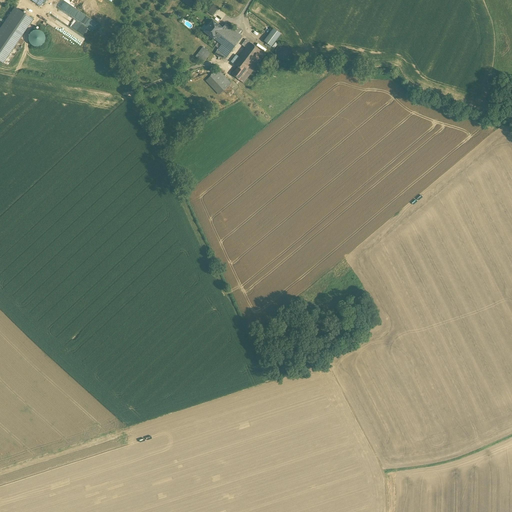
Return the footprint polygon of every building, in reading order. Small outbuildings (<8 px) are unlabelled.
[(82,45),(97,22),(66,2),(61,10),(57,7),(47,23),(82,45)] [(220,9),(214,5),(208,12),(214,17),(220,9)] [(33,19),(16,8),(0,31),(0,60),(3,63),(33,19)] [(208,27),(204,32),(209,36),(210,35),(214,38),(214,39),(222,28),(217,24),(218,24),(213,21),(208,27)] [(234,30),(240,35),(243,31),(236,26),(234,30)] [(234,30),(230,27),(226,31),(239,41),(243,37),(240,35),(234,30)] [(226,31),(222,28),(214,39),(219,42),(222,44),(231,52),(239,41),(226,31)] [(281,34),(273,29),(264,41),(271,46),(281,34)] [(44,45),(44,31),(30,30),(29,45),(44,45)] [(251,43),(246,39),(242,45),(246,48),(251,43)] [(246,48),(234,64),(238,67),(245,72),(255,58),(261,51),(251,43),(246,48)] [(231,52),(222,44),(217,50),(227,58),(231,52)] [(290,55),(290,52),(290,49),(288,47),(286,45),(283,45),(280,46),(278,47),(276,49),(276,52),(276,55),(278,57),(280,59),(283,59),(286,59),(288,57),(290,55)] [(211,53),(203,47),(196,57),(203,63),(211,53)] [(214,54),(222,60),(227,58),(217,50),(214,54)] [(261,51),(255,58),(259,61),(265,53),(261,51)] [(245,72),(239,80),(243,82),(259,61),(255,58),(245,72)] [(245,72),(238,67),(233,75),(239,80),(245,72)] [(232,82),(218,69),(211,76),(225,90),(232,82)] [(225,90),(211,76),(206,81),(221,94),(225,90)]
